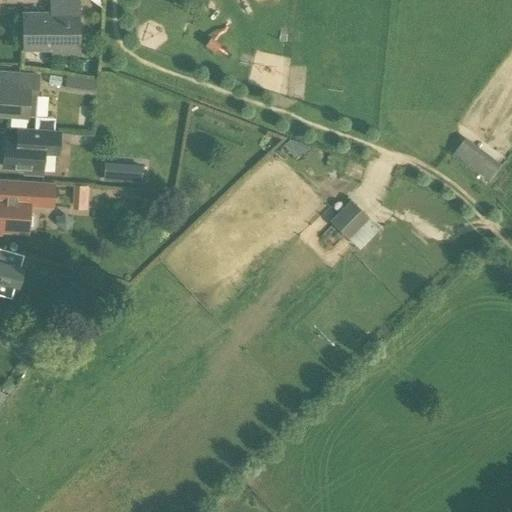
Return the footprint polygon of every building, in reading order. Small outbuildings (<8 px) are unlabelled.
[(79,12),(78,0),(72,0),(68,0),(68,12),(22,12),(22,50),(51,50),(51,55),(80,55),(79,12)] [(0,113),(35,116),(38,76),(19,74),(18,87),(0,86),(0,113)] [(60,86),(62,76),(49,74),(48,84),(60,86)] [(94,94),(96,80),(66,76),(64,89),(94,94)] [(58,156),(60,132),(27,129),(26,141),(5,140),(4,148),(2,151),(1,155),(3,159),(3,167),(24,169),(24,173),(42,174),(44,154),(58,156)] [(491,156),(464,136),(453,152),(479,172),(491,156)] [(51,207),(52,185),(19,183),(18,198),(0,196),(0,229),(26,232),(26,229),(31,229),(35,227),(36,216),(33,212),(28,212),(29,205),(51,207)] [(87,210),(89,186),(74,185),(72,209),(87,210)] [(348,239),(369,217),(350,199),(329,220),(348,239)] [(17,287),(23,268),(19,267),(23,255),(0,248),(0,295),(10,298),(13,286),(17,287)]
